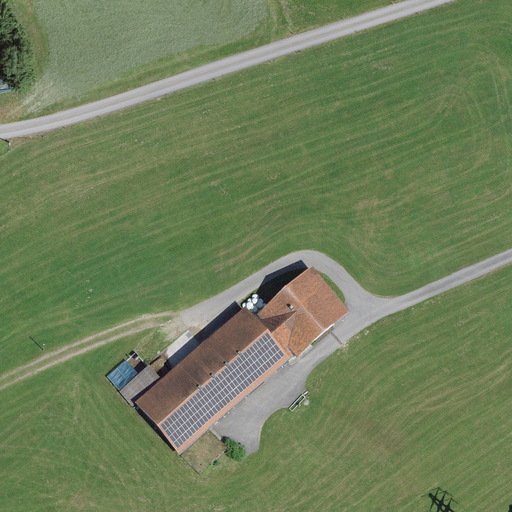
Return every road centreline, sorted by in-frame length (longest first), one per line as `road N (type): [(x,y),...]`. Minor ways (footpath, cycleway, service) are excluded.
road 1 (track): [(0,134),(433,0)]
road 2 (track): [(276,402),(362,324),(511,258)]
road 3 (track): [(199,317),(118,335),(0,383)]
